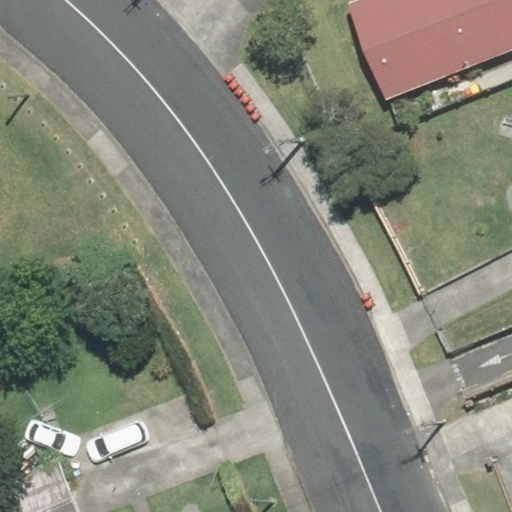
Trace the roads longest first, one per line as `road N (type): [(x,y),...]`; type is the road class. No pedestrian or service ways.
road 1 (residential): [(340,408),(246,223),(147,82)]
road 2 (residential): [(511,346),(340,408)]
